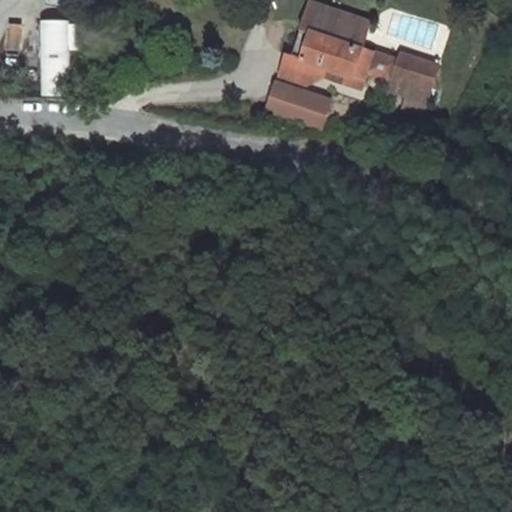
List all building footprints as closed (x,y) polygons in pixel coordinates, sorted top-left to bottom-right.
[(347,14),(313,2),(304,28),(314,32),(321,13),(344,21),(347,14)] [(374,23),(347,14),(344,21),(321,13),(314,32),(304,28),(295,54),(288,52),(281,75),(309,85),(326,76),(329,68),(341,72),(338,81),(363,89),(369,73),(375,53),(365,49),(374,23)] [(40,95),(66,96),(67,19),(41,18),(40,95)] [(402,60),(375,53),(369,73),(395,81),(402,60)] [(442,65),(404,53),(402,60),(395,81),(392,89),(430,101),(442,65)] [(326,76),(338,81),(341,72),(329,68),(326,76)] [(276,77),(264,110),(322,131),(334,97),(276,77)]
